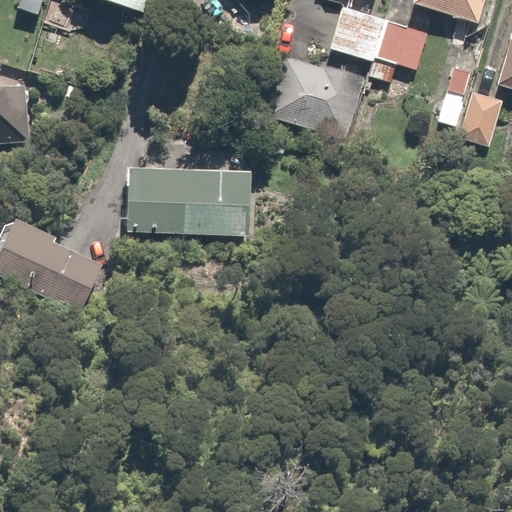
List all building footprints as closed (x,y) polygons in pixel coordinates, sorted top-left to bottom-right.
[(44,0),(18,0),(16,9),(40,16),(44,0)] [(97,0),(144,14),(148,0),(97,0)] [(489,0),(409,0),(408,7),(482,27),(489,0)] [(373,61),(385,17),(342,4),(329,49),(373,61)] [(511,92),(511,13),(490,86),(511,92)] [(433,30),(385,17),(373,61),(368,78),(390,84),(395,68),(420,75),(433,30)] [(364,71),(289,52),(270,124),(346,143),(363,76),(364,71)] [(471,69),(452,65),(446,92),(466,96),(471,69)] [(0,146),(25,144),(24,128),(40,127),(37,83),(0,85),(0,146)] [(502,97),(470,91),(461,137),(494,144),(502,97)] [(253,172),(128,170),(128,239),(252,241),(253,172)] [(111,265),(11,215),(0,237),(0,277),(83,320),(111,265)]
